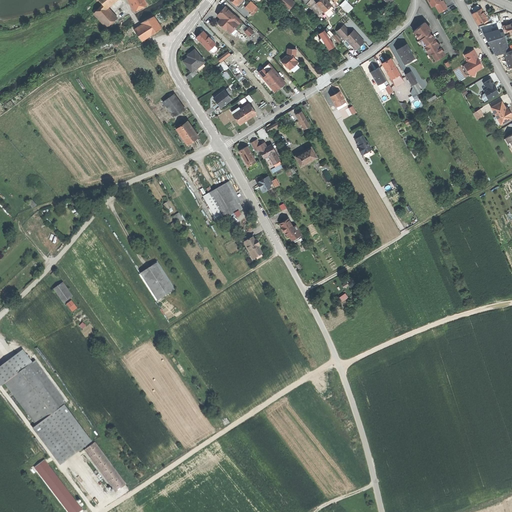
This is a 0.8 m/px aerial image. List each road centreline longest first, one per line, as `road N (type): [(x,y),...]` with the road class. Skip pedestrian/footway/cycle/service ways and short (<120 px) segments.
road 1 (track): [(338,359),(102,511)]
road 2 (residential): [(221,148),(370,54),(409,21),(416,0)]
road 3 (residential): [(221,148),(341,366)]
road 4 (track): [(303,291),(511,172)]
road 5 (unclassified): [(341,366),(422,328),(511,303)]
road 6 (residential): [(208,0),(170,56),(221,148)]
road 7 (unknown): [(321,85),(406,234)]
road 8 (residential): [(341,366),(381,511)]
road 9 (track): [(159,332),(281,251)]
